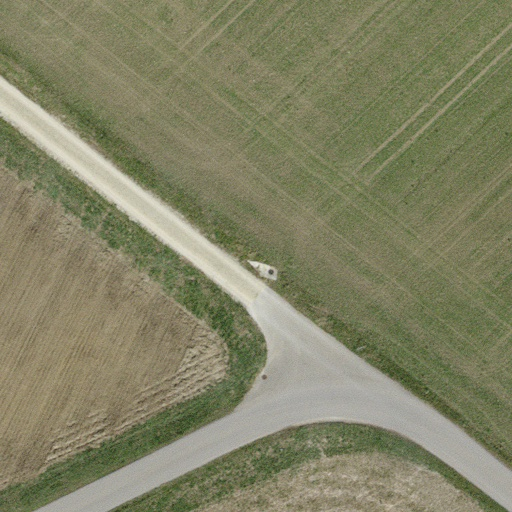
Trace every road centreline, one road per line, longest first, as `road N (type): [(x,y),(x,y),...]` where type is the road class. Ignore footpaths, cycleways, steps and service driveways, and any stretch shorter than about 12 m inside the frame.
road 1 (unclassified): [(117,511),(360,380),(511,488)]
road 2 (track): [(0,91),(360,380)]
